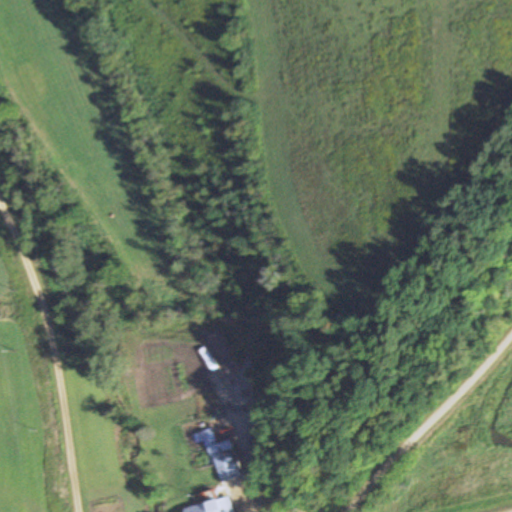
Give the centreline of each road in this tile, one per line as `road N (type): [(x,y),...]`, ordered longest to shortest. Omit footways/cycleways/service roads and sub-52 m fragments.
road 1 (residential): [(78,511),(55,349),(0,207)]
road 2 (residential): [(353,511),(511,334)]
